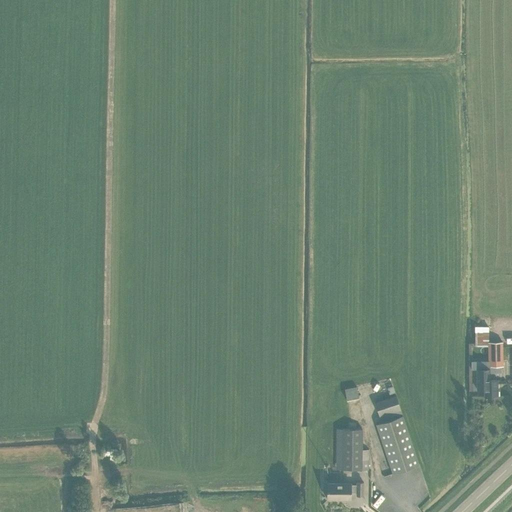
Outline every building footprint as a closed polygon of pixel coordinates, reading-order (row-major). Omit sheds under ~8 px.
[(475,332),(475,347),(488,347),(489,367),(503,366),(502,342),(489,342),(489,332),(475,332)] [(498,397),(498,380),(490,380),(490,369),(477,369),(477,391),(484,391),(484,397),(498,397)] [(347,401),(359,399),(356,387),(345,389),(347,401)] [(396,395),(375,402),(379,417),(401,410),(396,395)] [(376,424),(392,474),(419,465),(403,415),(376,424)] [(342,469),(362,469),(362,429),(342,429),(342,469)] [(351,485),(351,484),(327,483),(327,499),(351,500),(351,492),(357,492),(357,495),(363,495),(364,483),(357,483),(357,485),(351,485)] [(385,511),(398,511),(400,510),(385,502),(381,510),(385,511)] [(180,511),(180,503),(122,506),(122,511),(180,511)]
